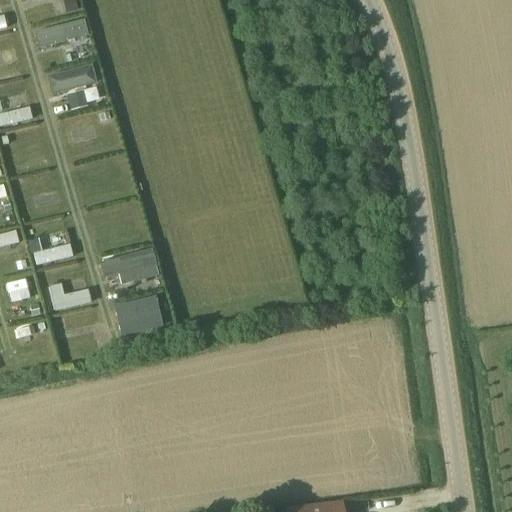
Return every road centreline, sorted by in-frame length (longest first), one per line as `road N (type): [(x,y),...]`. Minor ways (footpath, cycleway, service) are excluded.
road 1 (tertiary): [(465,511),(405,120),(367,0)]
road 2 (track): [(14,0),(115,343)]
